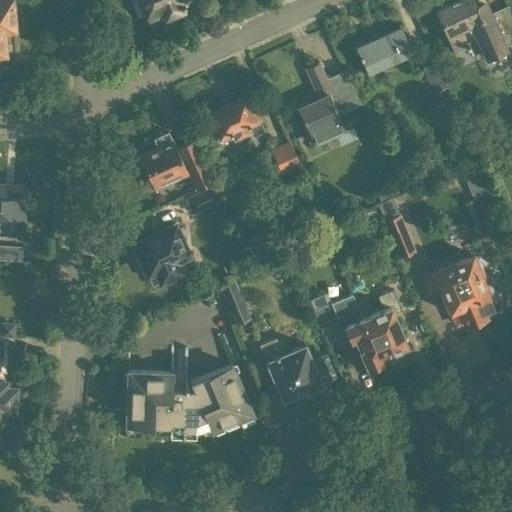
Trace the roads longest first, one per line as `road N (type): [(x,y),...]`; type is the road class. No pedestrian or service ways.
road 1 (residential): [(59,511),(80,112)]
road 2 (tertiary): [(511,393),(240,503)]
road 3 (residential): [(80,112),(324,0)]
